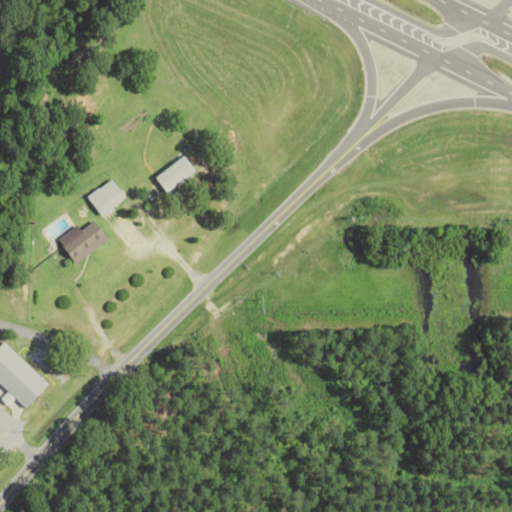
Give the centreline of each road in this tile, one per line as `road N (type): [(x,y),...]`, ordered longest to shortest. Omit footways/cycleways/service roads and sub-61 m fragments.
road 1 (secondary): [(0,504),(115,377),(442,58)]
road 2 (trunk): [(361,135),(422,110),(511,106)]
road 3 (trunk): [(336,6),(370,59),(373,86),(361,135)]
road 4 (trunk): [(323,0),(442,58)]
road 5 (residential): [(0,327),(79,353),(115,377)]
road 6 (trunk): [(368,0),(432,30),(484,21)]
